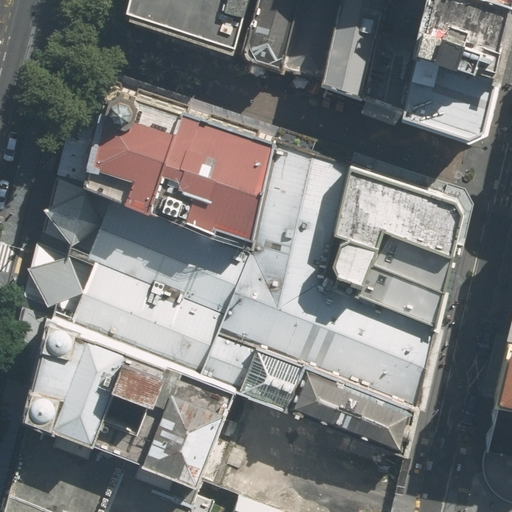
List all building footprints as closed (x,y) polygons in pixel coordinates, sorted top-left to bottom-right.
[(262,0),(130,0),(128,8),(250,43),(262,0)] [(262,0),(250,43),(293,58),(308,0),(262,0)] [(308,0),(293,58),(335,73),(352,0),(308,0)] [(352,0),(335,73),(374,87),(392,13),(394,0),(352,0)] [(425,0),(420,24),(415,49),(425,52),(493,74),(508,0),(425,0)] [(374,87),(411,102),(425,52),(415,49),(420,24),(392,13),(374,87)] [(493,74),(425,52),(411,102),(469,128),(482,121),(493,74)] [(347,167),(279,142),(94,181),(68,265),(81,272),(212,324),(414,401),(438,324),(327,282),(347,167)] [(462,208),(347,167),(327,282),(438,324),(462,208)] [(212,324),(81,272),(61,322),(192,373),(212,324)] [(31,416),(197,484),(230,388),(192,373),(61,322),(31,416)] [(414,401),(212,324),(192,373),(230,388),(244,393),(399,446),(414,401)] [(511,343),(502,393),(509,395),(511,395),(511,343)] [(511,395),(509,395),(500,447),(498,462),(498,473),(503,483),(508,489),(511,491),(511,395)] [(197,484),(31,416),(0,511),(211,511),(219,493),(197,484)] [(290,511),(242,494),(234,511),(290,511)]
